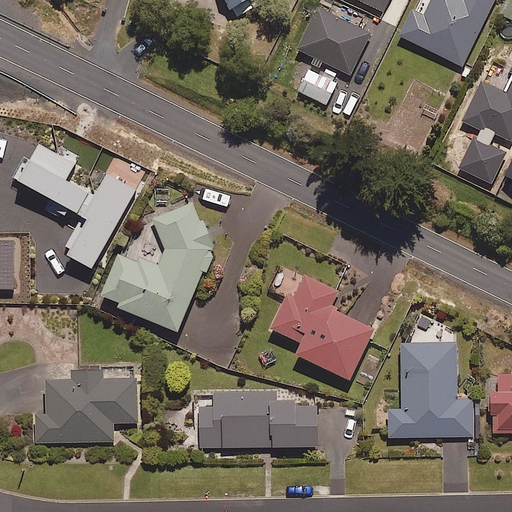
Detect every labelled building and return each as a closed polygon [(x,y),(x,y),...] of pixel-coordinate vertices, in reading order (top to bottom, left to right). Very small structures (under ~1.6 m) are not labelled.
[(224,0),(232,12),(252,0),(224,0)] [(355,0),(386,14),(393,0),(355,0)] [(464,69),(496,0),(434,0),(426,18),(415,13),(402,39),(464,69)] [(511,21),(511,0),(507,0),(500,15),(511,21)] [(351,77),(372,37),(320,10),(299,51),(351,77)] [(327,107),(337,87),(310,73),(300,93),(327,107)] [(511,143),(511,86),(507,96),(482,84),(465,120),(511,143)] [(76,162),(36,141),(13,182),(84,221),(66,255),(93,270),(136,192),(106,176),(95,197),(66,181),(76,162)] [(205,224),(201,226),(193,205),(154,221),(166,250),(158,269),(121,255),(102,305),(180,335),(203,277),(208,273),(216,252),(205,224)] [(0,290),(14,290),(14,241),(0,240),(0,290)] [(331,312),(339,293),(305,277),(295,300),(289,298),(273,332),(304,347),(299,359),(351,383),(375,332),(331,312)] [(459,402),(457,345),(403,346),(404,411),(390,412),(391,440),(475,438),(474,402),(459,402)] [(105,384),(104,374),(73,375),(74,384),(49,385),(50,416),(37,416),(37,445),(115,443),(114,425),(140,425),(138,383),(105,384)] [(511,378),(494,378),(492,434),(511,434),(511,378)] [(277,405),(277,395),(215,395),(215,399),(200,399),(200,450),(319,449),(319,405),(277,405)]
